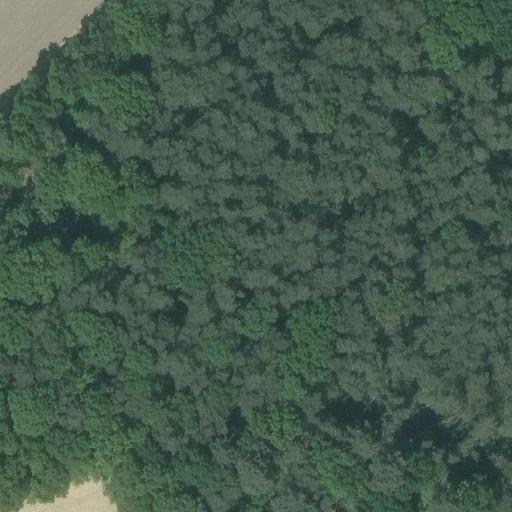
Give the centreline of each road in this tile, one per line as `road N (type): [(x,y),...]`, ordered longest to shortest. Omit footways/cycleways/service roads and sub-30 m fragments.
road 1 (track): [(511,181),(402,0)]
road 2 (track): [(119,0),(0,132)]
